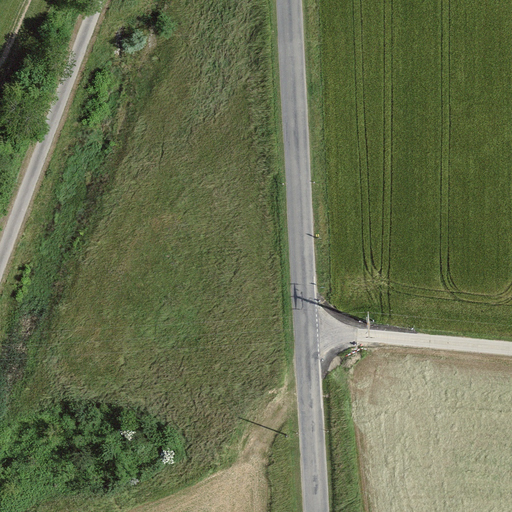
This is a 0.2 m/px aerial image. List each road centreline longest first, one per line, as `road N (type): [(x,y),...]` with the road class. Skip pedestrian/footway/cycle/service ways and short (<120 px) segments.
road 1 (motorway): [(0,152),(499,511)]
road 2 (tertiary): [(322,511),(288,0)]
road 3 (motorway): [(511,283),(101,0)]
road 4 (track): [(309,331),(511,349)]
